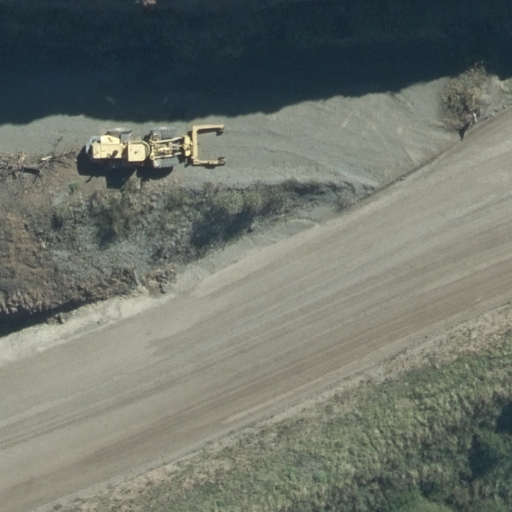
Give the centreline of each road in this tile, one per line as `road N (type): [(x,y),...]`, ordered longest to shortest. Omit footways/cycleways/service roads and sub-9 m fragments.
road 1 (track): [(511,230),(0,432)]
road 2 (track): [(0,51),(341,75),(511,97)]
